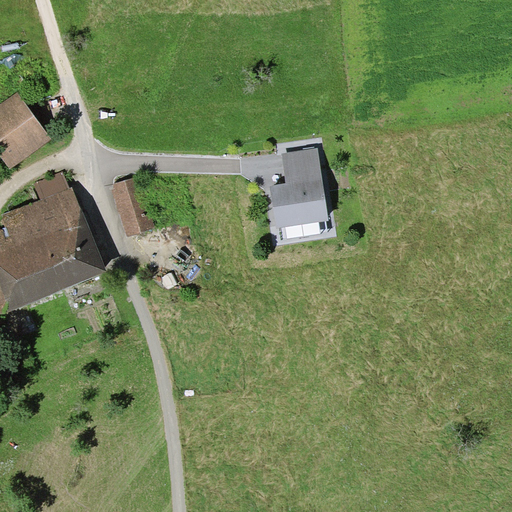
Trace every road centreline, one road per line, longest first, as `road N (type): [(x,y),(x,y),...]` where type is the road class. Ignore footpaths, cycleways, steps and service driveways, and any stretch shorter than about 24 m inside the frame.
road 1 (unclassified): [(175,511),(173,414),(82,129)]
road 2 (track): [(82,129),(44,0)]
